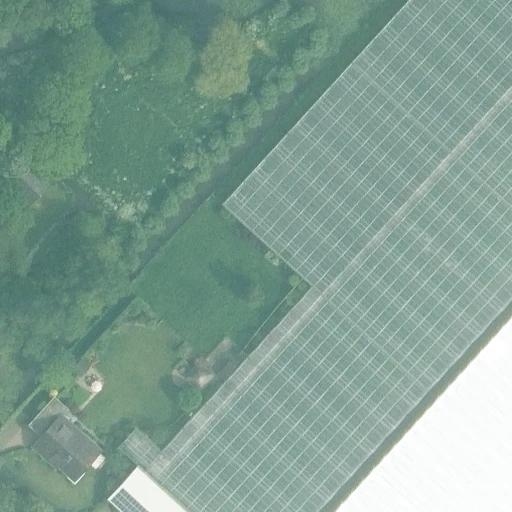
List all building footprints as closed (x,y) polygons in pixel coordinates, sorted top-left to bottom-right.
[(190,511),(317,511),(463,353),(511,299),(511,0),(407,0),(222,202),(313,285),(161,449),(136,425),(119,443),(140,462),(137,464),(190,511)] [(26,166),(10,184),(0,194),(19,214),(30,203),(46,185),(26,166)] [(511,511),(511,316),(334,511),(511,511)] [(247,356),(242,351),(236,357),(241,362),(247,356)] [(81,360),(72,370),(77,376),(88,366),(81,360)] [(101,450),(62,415),(67,409),(54,397),(30,425),(42,436),(38,440),(62,461),(58,465),(74,479),(101,450)] [(190,511),(137,464),(108,495),(126,511),(190,511)]
